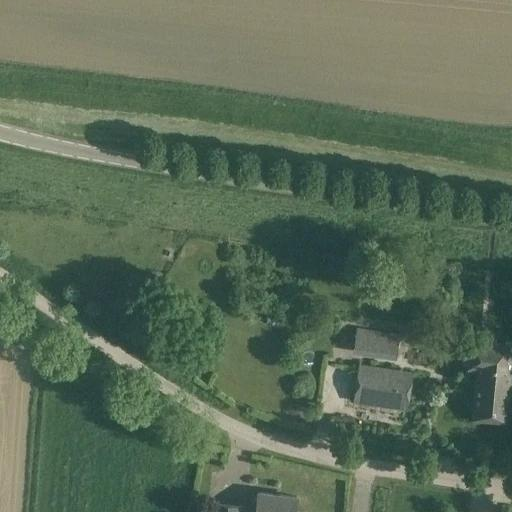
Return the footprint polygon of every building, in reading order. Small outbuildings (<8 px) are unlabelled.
[(398,336),(357,330),(354,350),(395,356),(398,336)] [(511,378),(511,342),(469,339),(467,367),(476,368),(471,419),(508,423),(511,378)] [(400,370),(358,364),(353,402),(394,408),(400,370)] [(296,497),(258,492),(255,511),(300,511),(295,511),(296,497)] [(243,511),(244,505),(215,501),(213,511),(243,511)]
